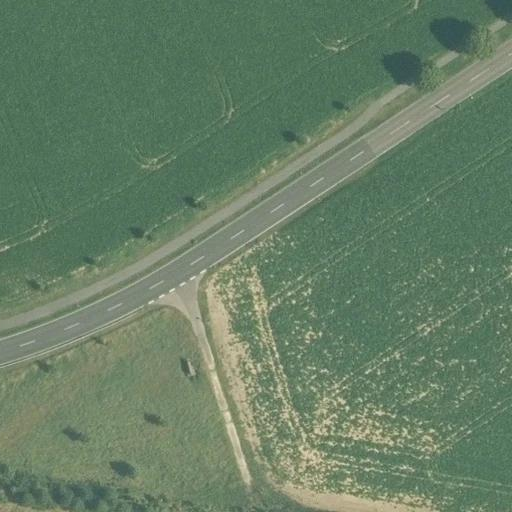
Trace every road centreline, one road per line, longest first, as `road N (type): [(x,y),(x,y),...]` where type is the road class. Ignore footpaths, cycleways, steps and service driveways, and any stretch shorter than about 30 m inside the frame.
road 1 (tertiary): [(511,56),(169,279),(89,322),(0,355)]
road 2 (track): [(169,279),(195,323),(257,511)]
